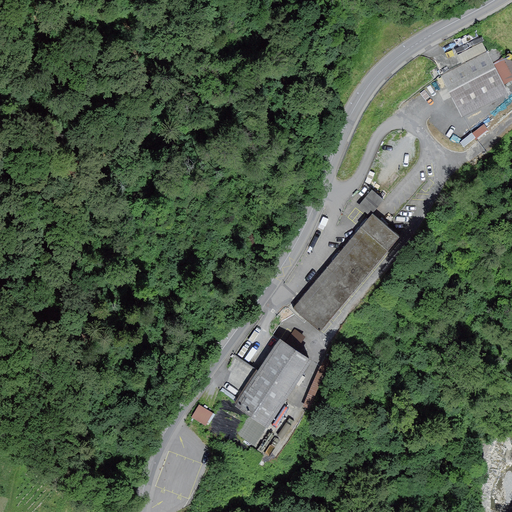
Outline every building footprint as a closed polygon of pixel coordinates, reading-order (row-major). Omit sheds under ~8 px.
[(506,92),(484,49),(438,73),(461,116),(506,92)] [(370,214),(288,309),(314,331),(396,235),(370,214)] [(301,345),(305,333),(295,330),(291,342),(301,345)] [(267,419),(304,359),(275,342),(238,402),(267,419)] [(212,411),(201,405),(193,419),(204,426),(212,411)]
